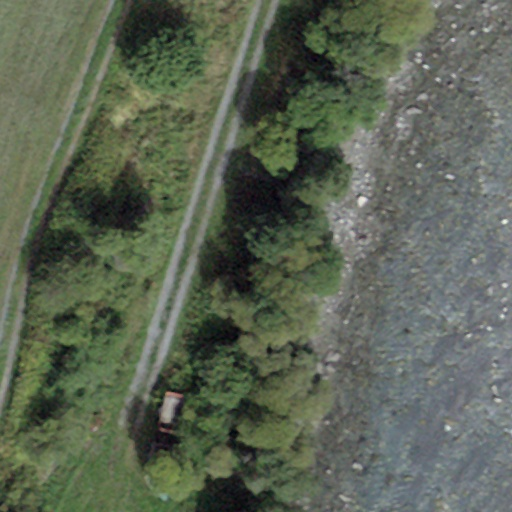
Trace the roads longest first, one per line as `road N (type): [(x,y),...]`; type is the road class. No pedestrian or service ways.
road 1 (track): [(113,511),(262,0)]
road 2 (track): [(0,360),(32,239),(119,0)]
